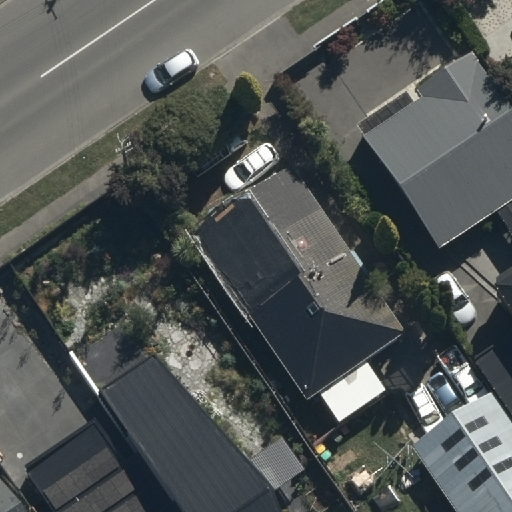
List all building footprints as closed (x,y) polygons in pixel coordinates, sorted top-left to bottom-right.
[(511,123),(466,57),(353,133),(434,253),(511,200),(511,123)] [(410,347),(294,173),(191,242),(307,415),(410,347)] [(511,277),(492,290),(511,320),(511,277)] [(511,401),(511,329),(496,306),(450,337),(500,410),(511,401)] [(141,463),(124,474),(97,432),(27,478),(50,511),(275,511),(274,508),(159,366),(102,404),(141,463)] [(511,511),(511,443),(483,400),(411,448),(453,511),(511,511)] [(0,511),(11,511),(0,495),(0,511)]
